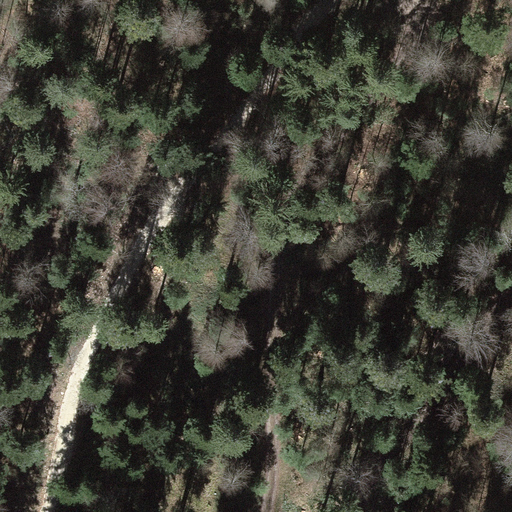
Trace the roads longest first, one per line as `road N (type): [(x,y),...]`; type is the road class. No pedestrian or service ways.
road 1 (track): [(23,511),(159,205),(261,74),(331,3),(353,0)]
road 2 (track): [(380,0),(402,22),(398,52),(303,232),(254,511)]
road 3 (track): [(345,511),(511,270)]
